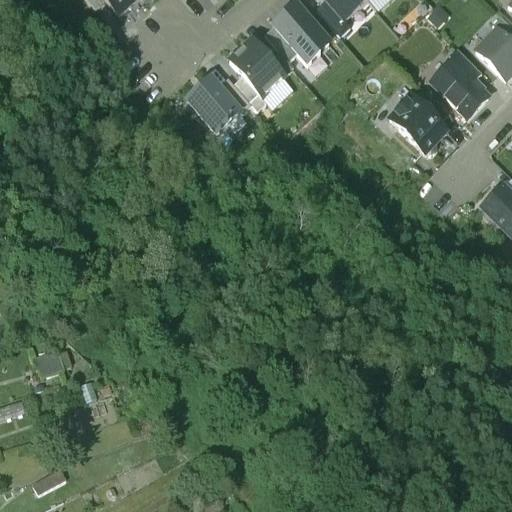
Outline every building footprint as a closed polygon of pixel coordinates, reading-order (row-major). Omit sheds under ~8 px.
[(103,0),(87,0),(96,9),(105,2),(103,0)] [(118,17),(136,1),(135,0),(103,0),(105,2),(118,17)] [(343,24),(344,23),(368,3),(364,0),(322,0),(325,3),(343,24)] [(343,24),(325,3),(316,11),(340,38),(350,30),(344,23),(343,24)] [(285,17),(264,35),(279,51),(288,62),(297,54),(308,66),(320,56),(318,54),(329,44),(295,5),(283,15),(285,17)] [(449,18),(438,8),(427,20),(438,30),(449,18)] [(511,47),(511,31),(500,20),(492,28),(496,32),(511,48),(511,47)] [(496,32),(475,53),(505,83),(511,75),(511,47),(511,48),(496,32)] [(242,75),(261,97),(294,69),(288,62),(279,51),(269,60),(252,40),(229,60),(242,75)] [(481,76),(457,52),(448,61),(452,64),(473,85),(481,76)] [(473,85),(452,64),(431,85),(467,121),(488,100),(473,85)] [(261,97),(242,75),(233,83),(251,104),(256,110),(266,102),(261,97)] [(239,110),(218,85),(210,77),(187,96),(216,130),(239,110)] [(227,77),(218,85),(239,110),(241,113),(251,104),(233,83),(227,77)] [(446,118),(421,92),(412,101),(438,126),(446,118)] [(412,101),(410,99),(389,120),(425,155),(434,145),(446,134),(438,126),(412,101)] [(436,148),(434,145),(425,155),(427,156),(430,156),(433,155),(435,153),(436,151),(436,148)] [(511,197),(502,187),(482,208),(511,238),(511,197)] [(37,379),(71,368),(64,348),(30,360),(37,379)] [(49,480),(34,488),(39,498),(54,489),(49,480)]
